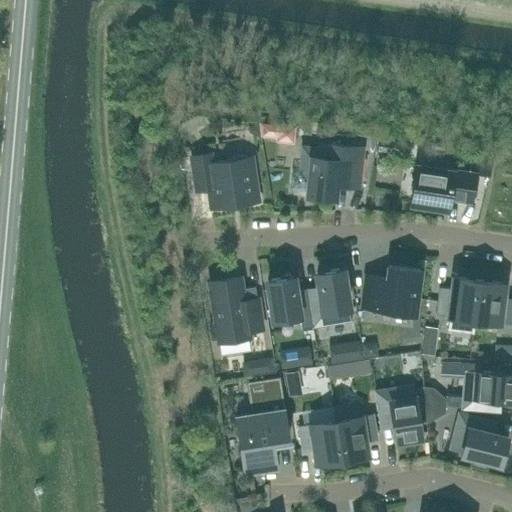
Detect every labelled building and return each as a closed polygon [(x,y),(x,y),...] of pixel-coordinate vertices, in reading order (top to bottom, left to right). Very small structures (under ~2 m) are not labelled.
[(276,125),(258,123),(261,136),(274,138),(276,125)] [(306,195),(335,197),(335,198),(337,185),(358,187),(363,147),(319,143),(318,148),(303,146),(300,168),(308,169),(306,195)] [(191,156),(191,158),(196,190),(208,188),(211,207),(258,200),(252,157),(247,157),(244,156),(241,156),(233,157),(230,158),(228,160),(212,163),(211,153),(191,156)] [(416,164),(416,167),(410,203),(448,209),(449,197),(471,200),(475,173),(416,164)] [(414,313),(420,269),(388,265),(387,278),(367,275),(363,306),(383,308),(383,309),(414,313)] [(311,319),(313,326),(350,320),(342,268),(316,272),(319,288),(307,290),(310,313),(311,319)] [(310,313),(307,290),(295,291),(293,276),(267,280),(273,319),(310,313)] [(475,319),(479,280),(454,276),(448,328),(473,332),(475,319)] [(208,282),(215,322),(210,322),(213,338),(217,337),(218,341),(249,336),(248,330),(262,328),(257,298),(245,300),(240,277),(208,282)] [(479,280),(475,319),(511,324),(511,313),(511,299),(501,298),(503,283),(479,280)] [(462,407),(462,408),(474,409),(498,411),(499,398),(511,399),(511,373),(477,371),(465,370),(462,407)] [(413,384),(375,390),(377,403),(381,427),(393,425),(396,440),(421,436),(415,397),(413,384)] [(445,406),(445,398),(433,388),(423,386),(424,404),(427,405),(444,406),(445,406)] [(332,407),(334,419),(339,447),(341,459),(366,455),(364,439),(376,437),(372,413),(360,415),(358,403),(332,407)] [(424,404),(426,422),(429,421),(444,412),(445,406),(444,406),(427,405),(424,404)] [(244,471),(276,466),(272,442),(288,440),(283,408),(252,413),(244,414),(235,415),(244,471)] [(449,449),(473,455),(471,465),(486,468),(488,459),(500,462),(506,437),(491,433),(494,421),(459,412),(449,449)] [(339,447),(334,419),(298,425),(302,449),(314,447),(317,462),(341,459),(339,447)]
